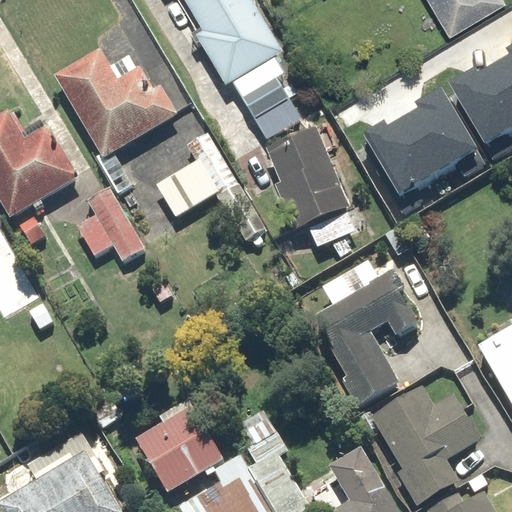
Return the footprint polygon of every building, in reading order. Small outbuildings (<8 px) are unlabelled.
[(285,56),(251,0),(178,0),(230,88),(285,56)] [(500,0),(435,0),(453,30),(502,2),(500,0)] [(103,55),(62,81),(86,119),(74,127),(102,169),(176,120),(148,78),(126,92),(103,55)] [(511,60),(497,69),(511,94),(511,60)] [(476,74),(451,89),(493,162),(511,151),(511,94),(497,69),(479,80),(476,74)] [(494,166),(452,93),(426,108),(429,113),(410,124),(449,192),(494,166)] [(51,129),(25,144),(6,113),(0,116),(0,200),(14,223),(35,210),(82,183),(51,129)] [(389,129),(363,144),(405,217),(449,192),(410,124),(392,134),(389,129)] [(302,235),(354,213),(321,134),(269,156),(302,235)] [(189,155),(198,170),(159,192),(177,223),(212,203),(237,247),(262,232),(210,143),(189,155)] [(144,252),(110,192),(92,202),(126,263),(144,252)] [(40,302),(0,229),(0,314),(4,321),(40,302)] [(421,327),(402,293),(394,279),(314,323),(357,409),(399,389),(372,336),(391,326),(399,340),(421,327)] [(511,335),(483,352),(511,402),(511,335)] [(413,400),(369,425),(419,511),(463,487),(450,465),(484,446),(457,397),(423,416),(413,400)] [(111,398),(91,412),(104,431),(124,418),(111,398)] [(195,414),(142,444),(172,498),(226,468),(195,414)] [(352,508),(345,511),(400,511),(365,454),(331,474),(352,508)] [(209,511),(311,511),(279,455),(202,499),(209,511)] [(2,511),(115,511),(87,463),(2,511)] [(445,511),(497,511),(485,490),(445,511)]
